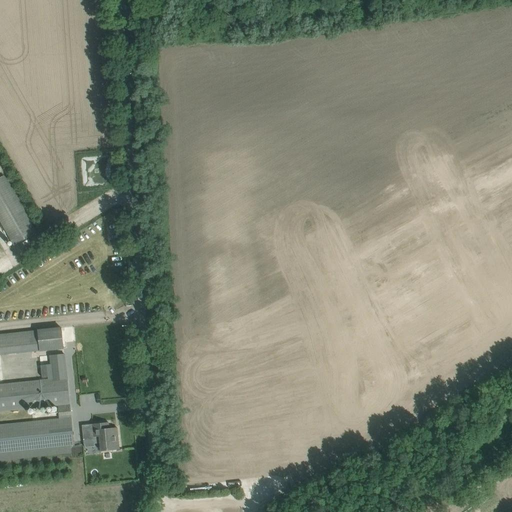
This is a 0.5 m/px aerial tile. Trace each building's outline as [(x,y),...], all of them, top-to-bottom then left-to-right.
[(364,268),(511,190),(511,169),(355,252),(364,268)] [(0,178),(0,221),(14,246),(30,236),(34,242),(40,238),(4,176),(0,178)] [(284,213),(260,225),(306,316),(332,303),(307,254),(317,249),(342,297),(367,284),(338,228),(314,240),(310,233),(297,239),(284,213)] [(498,345),(511,338),(511,236),(503,241),(511,260),(511,274),(498,245),(481,253),(511,317),(511,329),(511,330),(476,257),(460,265),(498,345)] [(497,354),(447,259),(432,267),(481,362),(497,354)] [(473,363),(432,282),(415,290),(457,371),(473,363)] [(411,294),(394,302),(434,381),(429,383),(430,385),(451,375),(411,294)] [(431,387),(388,306),(372,315),(414,396),(431,387)] [(362,315),(322,336),(364,417),(369,414),(373,422),(408,405),(362,315)] [(64,348),(62,328),(23,332),(25,352),(64,348)] [(0,334),(0,350),(0,355),(10,354),(8,334),(0,334)] [(0,410),(58,405),(60,419),(0,425),(0,460),(72,453),(71,447),(71,444),(74,444),(73,440),(64,354),(54,355),(50,355),(53,379),(0,384),(0,410)] [(109,428),(109,422),(93,424),(94,437),(100,436),(101,451),(119,449),(117,428),(109,428)] [(511,475),(490,485),(494,492),(511,483),(511,475)]
